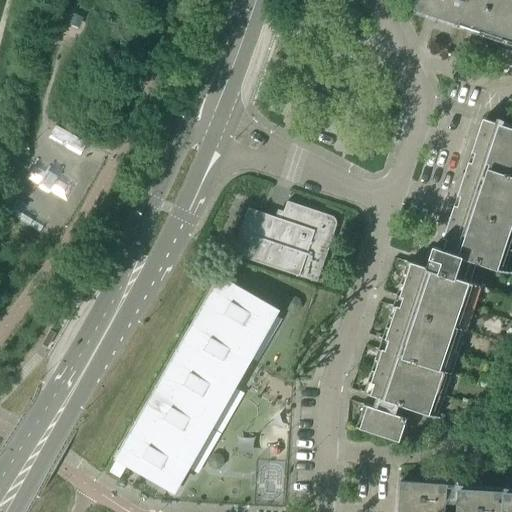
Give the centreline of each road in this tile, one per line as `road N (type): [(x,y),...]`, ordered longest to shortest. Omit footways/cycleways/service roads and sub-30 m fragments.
road 1 (residential): [(321,511),(334,372),(389,204)]
road 2 (residential): [(389,204),(422,98),(377,0)]
road 3 (tertiary): [(19,473),(129,288)]
road 4 (tertiary): [(208,123),(182,140),(152,202),(131,246),(129,288)]
road 5 (tertiary): [(129,288),(164,250),(197,173)]
road 6 (tertiary): [(208,123),(250,0)]
road 7 (residential): [(389,204),(276,155)]
